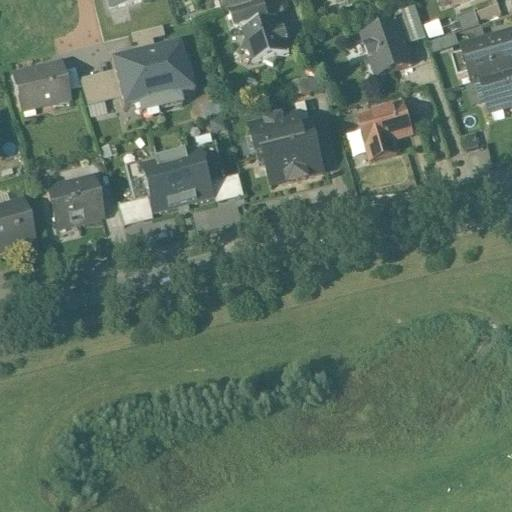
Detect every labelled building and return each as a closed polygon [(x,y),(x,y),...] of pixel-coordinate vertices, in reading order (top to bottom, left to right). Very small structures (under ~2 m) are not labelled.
[(144,0),(143,0),(105,0),(108,9),(144,0)] [(250,0),(216,0),(221,14),(228,11),(251,4),(250,0)] [(251,4),(228,11),(233,28),(239,26),(265,18),(268,17),(262,1),(251,4)] [(478,28),(468,1),(452,6),(449,7),(459,34),(459,35),(478,28)] [(449,7),(428,15),(438,42),(449,38),(459,34),(449,7)] [(277,20),(267,23),(265,18),(239,26),(245,44),(241,52),(249,56),(252,68),(265,64),(272,68),(276,60),(289,56),(285,44),(287,43),(284,32),(281,33),(277,20)] [(397,26),(362,38),(376,79),(412,67),(397,26)] [(132,45),(162,38),(160,29),(130,35),(132,45)] [(492,42),(462,51),(472,85),(480,83),(479,82),(480,82),(477,71),(497,65),(500,76),(511,72),(511,41),(510,34),(492,39),(492,42)] [(438,42),(428,45),(431,54),(452,47),(449,38),(438,42)] [(181,48),(112,64),(124,111),(192,94),(181,48)] [(59,64),(11,75),(19,109),(47,103),(48,109),(69,104),(59,64)] [(511,72),(500,76),(497,65),(477,71),(480,82),(479,82),(480,83),(489,115),(511,108),(511,72)] [(79,80),(88,120),(117,113),(107,73),(79,80)] [(403,108),(357,121),(370,165),(397,157),(393,143),(412,137),(403,108)] [(262,158),(271,192),(322,178),(305,111),(246,127),(255,160),(262,158)] [(474,137),(460,140),(465,153),(477,150),(474,137)] [(155,164),(136,168),(148,221),(216,206),(205,155),(189,158),(190,165),(157,173),(155,164)] [(91,179),(44,191),(55,232),(101,220),(91,179)] [(0,207),(0,252),(11,250),(13,255),(34,249),(21,202),(0,207)]
